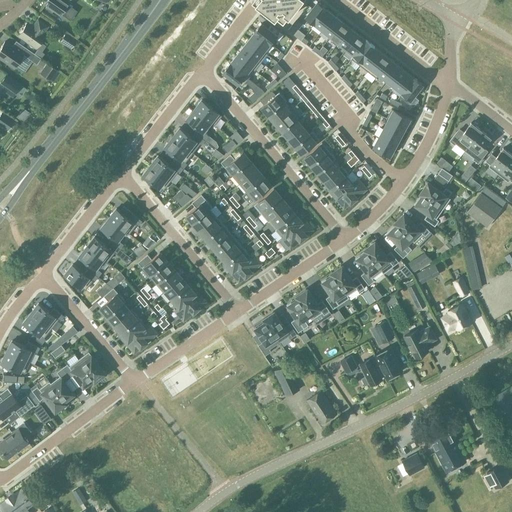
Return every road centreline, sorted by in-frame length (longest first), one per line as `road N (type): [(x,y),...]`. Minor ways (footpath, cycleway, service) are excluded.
road 1 (tertiary): [(511,343),(236,485),(200,511)]
road 2 (secondary): [(0,207),(158,0)]
road 3 (residential): [(204,72),(346,239)]
road 4 (residential): [(449,88),(412,171),(346,239)]
road 5 (residential): [(122,177),(237,311)]
road 6 (residential): [(133,380),(23,462),(0,470)]
road 7 (residential): [(333,0),(449,88)]
road 8 (residential): [(133,380),(42,273)]
road 9 (residential): [(204,72),(122,177)]
road 10 (residential): [(346,239),(237,311)]
road 11 (residential): [(122,177),(42,273)]
road 12 (residential): [(237,311),(133,380)]
